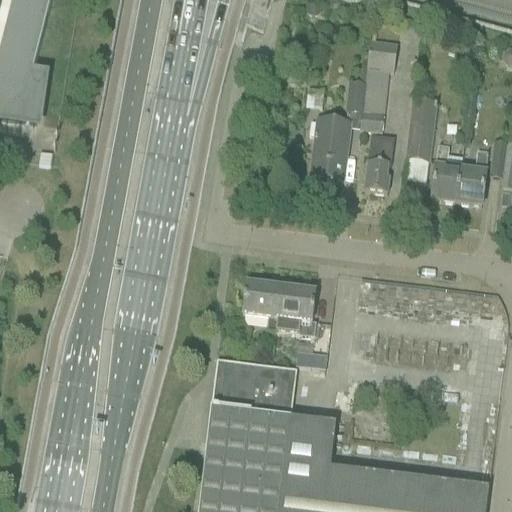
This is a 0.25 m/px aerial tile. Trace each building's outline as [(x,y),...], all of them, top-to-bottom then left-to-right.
[(31,83),(51,0),(0,0),(0,124),(35,130),(42,84),(31,83)] [(310,5),(305,10),(305,16),(308,21),(314,22),(320,20),(323,14),(321,8),(316,4),(310,5)] [(368,49),(365,78),(385,80),(391,81),(394,52),(368,49)] [(343,120),(359,122),(363,90),(347,88),(343,120)] [(322,97),(307,95),(305,115),(320,116),(322,97)] [(427,170),(435,110),(410,107),(402,167),(427,170)] [(359,122),(357,139),(378,141),(380,124),(359,122)] [(317,126),(317,129),(310,128),(309,141),(315,142),(314,145),(315,145),(310,182),(317,183),(317,187),(334,189),(335,185),(342,186),(348,130),(317,126)] [(371,141),(363,197),(386,200),(389,183),(386,182),(387,171),(390,172),(393,144),(371,141)] [(504,150),(491,149),(486,184),(500,186),(504,150)] [(500,186),(499,194),(511,195),(511,151),(504,150),(500,186)] [(437,153),(431,205),(456,209),(460,176),(445,174),(447,154),(437,153)] [(456,209),(481,212),(487,159),(476,158),(474,178),(460,176),(456,209)] [(275,339),(280,295),(260,292),(261,289),(250,287),(249,291),(245,291),(245,290),(244,290),(242,304),(241,303),(241,308),(242,308),(240,322),(241,322),(242,321),(266,324),(264,337),(275,339)] [(310,328),(311,318),(313,318),(313,313),(312,313),(314,299),(308,299),(309,295),(298,294),(298,297),(280,295),(275,339),(313,343),(315,329),(310,328)] [(485,511),(488,495),(284,470),(296,377),(217,368),(198,511),(485,511)]
